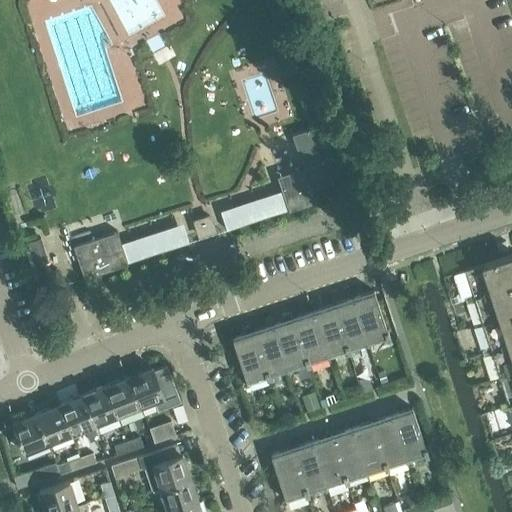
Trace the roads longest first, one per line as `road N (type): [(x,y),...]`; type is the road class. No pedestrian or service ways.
road 1 (residential): [(178,322),(511,213)]
road 2 (residential): [(241,511),(178,322)]
road 3 (residential): [(28,382),(178,322)]
